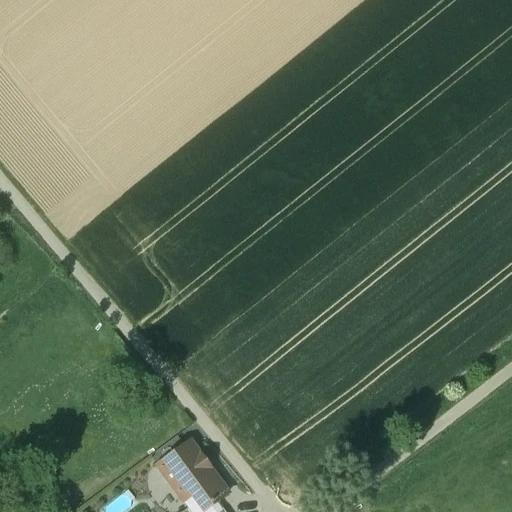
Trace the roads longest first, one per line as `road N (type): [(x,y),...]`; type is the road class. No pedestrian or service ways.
road 1 (track): [(269,511),(0,183)]
road 2 (track): [(511,371),(331,511)]
